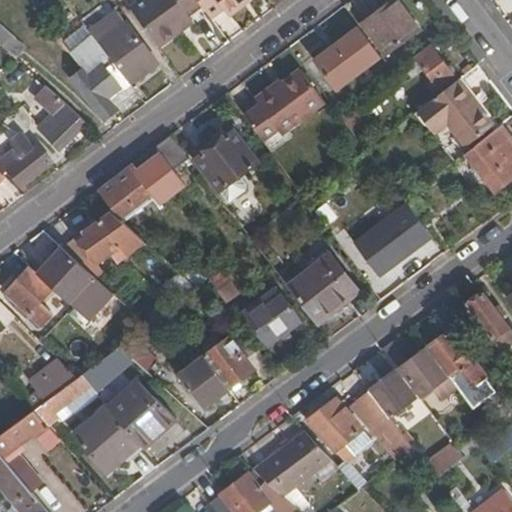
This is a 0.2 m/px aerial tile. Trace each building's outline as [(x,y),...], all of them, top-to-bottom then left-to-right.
[(145,0),(132,10),(156,44),(177,28),(173,22),(184,13),(198,2),(196,0),(145,0)] [(196,0),(198,2),(212,20),(224,13),(225,15),(244,0),(196,0)] [(418,30),(395,0),(393,0),(361,25),(384,56),(394,48),(397,53),(402,49),(399,44),(418,30)] [(173,22),(177,28),(189,19),(184,13),(173,22)] [(98,44),(129,84),(155,65),(124,24),(98,44)] [(379,59),(357,28),(312,61),(335,91),(379,59)] [(0,45),(16,60),(25,51),(0,29),(0,45)] [(122,92),(130,85),(129,84),(98,44),(94,39),(73,54),(84,69),(70,80),(104,122),(117,112),(113,107),(109,101),(122,92)] [(416,61),(432,83),(436,88),(432,91),(435,96),(455,81),(432,50),(416,61)] [(259,106),(245,117),(262,140),(278,129),(292,118),(296,123),(324,101),(299,69),(256,101),(259,106)] [(490,127),(455,83),(418,112),(433,132),(446,124),(464,147),(490,127)] [(58,150),(86,124),(46,88),(36,100),(53,115),(38,131),(58,150)] [(126,97),(122,92),(109,101),(113,107),(126,97)] [(281,134),(296,123),(292,118),(278,129),(281,134)] [(511,178),(511,148),(497,129),(465,153),(494,192),(511,178)] [(219,142),(197,158),(195,159),(219,191),(223,188),(227,192),(232,188),(236,193),(245,186),(239,177),(258,162),(234,131),(219,142)] [(0,172),(1,173),(6,169),(20,187),(51,164),(36,146),(33,148),(21,133),(10,142),(15,150),(1,161),(0,159),(0,172)] [(188,159),(170,136),(156,147),(160,153),(173,170),(188,159)] [(193,152),(197,158),(219,142),(214,136),(193,152)] [(136,170),(132,164),(98,190),(118,216),(153,192),(160,201),(178,188),(184,183),(173,170),(160,153),(136,170)] [(406,204),(413,213),(423,205),(417,196),(406,204)] [(121,220),(112,213),(85,232),(88,237),(82,242),(98,264),(122,246),(128,255),(145,242),(121,220)] [(399,242),(384,222),(354,244),(378,277),(416,249),(407,236),(399,242)] [(115,295),(63,248),(39,275),(54,288),(74,306),(90,322),(115,295)] [(332,256),(288,287),(317,324),(360,293),(332,256)] [(39,275),(30,267),(7,293),(23,308),(30,314),(42,326),(53,314),(41,303),(54,288),(39,275)] [(239,293),(224,272),(212,281),(226,302),(239,293)] [(269,345),(300,321),(276,289),(245,313),(269,345)] [(482,294),(466,306),(500,352),(511,343),(511,333),(500,318),(504,314),(498,307),(494,311),(482,294)] [(170,312),(177,320),(190,311),(183,302),(170,312)] [(30,314),(23,308),(20,311),(27,318),(30,314)] [(163,331),(177,320),(170,312),(156,322),(163,331)] [(205,357),(229,390),(254,371),(246,361),(259,351),(245,330),(231,340),(230,338),(205,357)] [(445,335),(428,347),(450,377),(460,370),(474,389),(481,384),(486,392),(492,387),(461,345),(456,349),(445,335)] [(121,348),(152,376),(161,366),(133,339),(121,348)] [(408,363),(393,343),(382,351),(397,370),(400,368),(408,363)] [(511,343),(500,352),(506,360),(511,354),(511,343)] [(457,390),(447,377),(445,379),(424,351),(408,363),(400,368),(421,397),(432,389),(441,401),(457,390)] [(204,409),(229,390),(205,357),(179,376),(204,409)] [(78,380),(59,360),(51,369),(58,376),(68,387),(78,380)] [(395,372),(371,389),(390,415),(413,398),(395,372)] [(68,387),(58,376),(28,405),(35,412),(46,404),(61,393),(68,387)] [(83,376),(78,380),(68,387),(61,393),(46,404),(55,416),(57,414),(63,422),(74,414),(68,406),(92,388),(83,376)] [(141,445),(144,448),(177,421),(134,380),(105,403),(141,445)] [(412,447),(369,391),(355,401),(398,458),(412,447)] [(344,460),(352,452),(344,444),(363,430),(335,401),(308,421),(344,460)] [(141,445),(105,403),(104,402),(71,430),(104,469),(121,456),(125,459),(141,445)] [(35,412),(45,423),(55,416),(46,404),(35,412)] [(37,437),(49,428),(45,423),(35,412),(0,437),(0,452),(3,457),(12,451),(32,436),(37,437)] [(511,439),(511,431),(508,427),(481,447),(489,457),(511,439)] [(344,444),(352,452),(353,454),(371,438),(363,430),(344,444)] [(330,459),(306,432),(255,470),(299,510),(308,503),(299,491),(297,492),(292,486),(315,470),(330,459)] [(464,458),(479,447),(480,446),(473,437),(457,448),(464,458)] [(437,478),(464,458),(457,448),(454,445),(426,465),(437,478)] [(28,471),(12,451),(3,457),(20,477),(28,471)] [(0,483),(23,511),(25,511),(30,508),(39,501),(31,491),(20,477),(3,457),(0,452),(0,483)] [(107,473),(125,459),(121,456),(104,469),(107,473)] [(330,459),(315,470),(322,480),(338,468),(330,459)] [(345,465),(338,472),(355,489),(362,481),(345,465)] [(31,491),(40,484),(42,483),(31,469),(28,471),(20,477),(31,491)] [(298,511),(254,471),(208,503),(214,511),(260,511),(270,505),(277,511),(298,511)] [(46,509),(46,510),(55,503),(40,484),(31,491),(39,501),(46,509)] [(511,511),(511,503),(503,491),(475,511),(511,511)] [(33,511),(41,511),(46,509),(39,501),(30,508),(33,511)]
